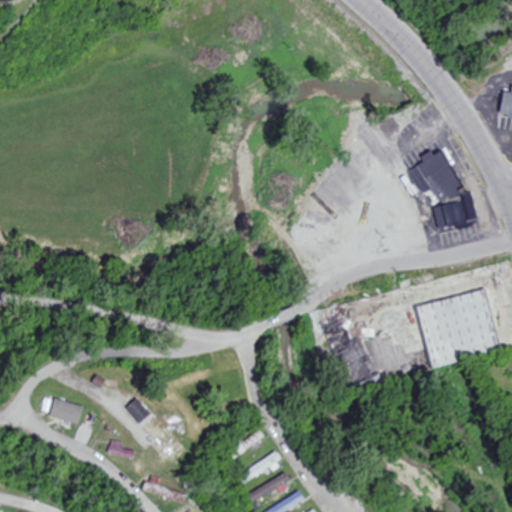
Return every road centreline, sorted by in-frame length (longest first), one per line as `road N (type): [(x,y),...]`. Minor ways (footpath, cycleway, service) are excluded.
road 1 (residential): [(149,511),(103,469),(29,423),(24,399),(52,371),(80,359),(181,352),(221,338)]
road 2 (residential): [(275,321),(237,337),(204,337),(0,301)]
road 3 (residential): [(511,246),(362,274),(293,313)]
road 4 (residential): [(344,511),(270,420),(251,332)]
road 5 (primary): [(511,207),(441,86)]
